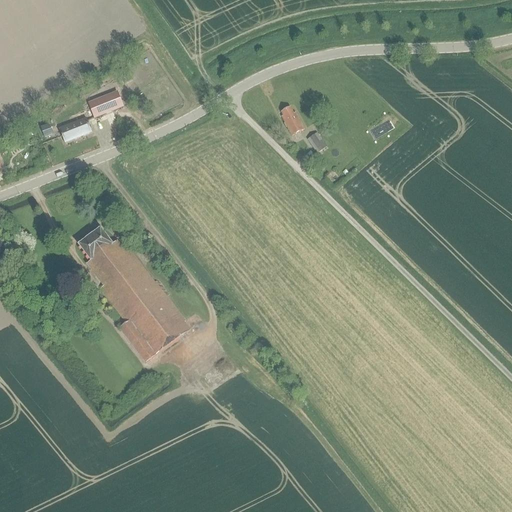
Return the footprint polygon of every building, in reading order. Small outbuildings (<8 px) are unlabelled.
[(129,74),(121,78),(124,84),(132,81),(129,74)] [(117,92),(88,104),(94,120),(124,108),(117,92)] [(292,137),(304,130),(295,114),(293,115),(290,109),(282,113),(284,116),(282,117),(292,137)] [(65,144),(92,133),(86,119),(59,130),(65,144)] [(46,138),(55,135),(52,124),(42,127),(46,138)] [(327,148),(317,134),(307,140),(317,155),(327,148)] [(146,364),(190,331),(184,323),(185,323),(127,246),(124,248),(117,242),(113,246),(101,230),(79,246),(91,262),(87,265),(104,287),(100,290),(126,324),(120,329),(146,364)] [(151,251),(143,256),(147,261),(155,256),(151,251)]
